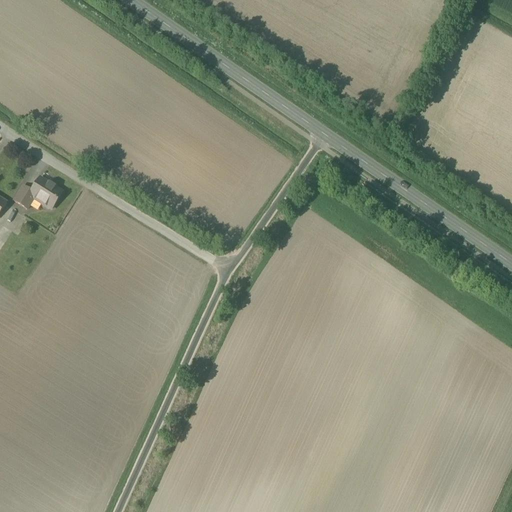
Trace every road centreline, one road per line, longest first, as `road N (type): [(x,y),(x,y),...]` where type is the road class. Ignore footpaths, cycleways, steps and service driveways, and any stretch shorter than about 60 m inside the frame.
road 1 (unclassified): [(0,129),(228,271)]
road 2 (unclassified): [(116,511),(228,271)]
road 3 (tertiary): [(325,135),(129,0)]
road 4 (tertiary): [(511,264),(325,135)]
road 5 (unclassified): [(228,271),(325,135)]
